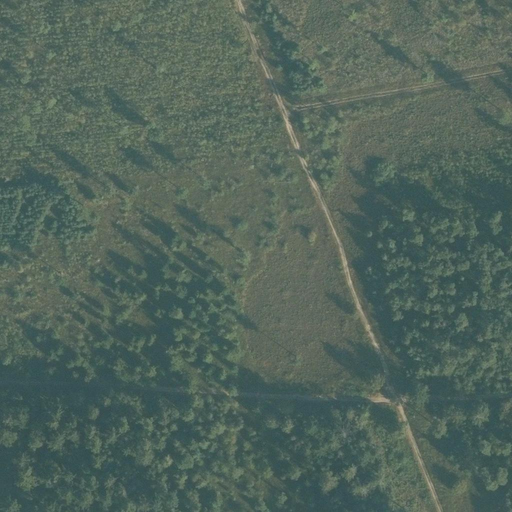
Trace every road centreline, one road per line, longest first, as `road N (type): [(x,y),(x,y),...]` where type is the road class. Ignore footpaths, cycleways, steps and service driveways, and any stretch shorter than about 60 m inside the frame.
road 1 (track): [(0,382),(395,401),(511,396)]
road 2 (track): [(283,110),(438,511)]
road 3 (track): [(283,110),(511,65)]
